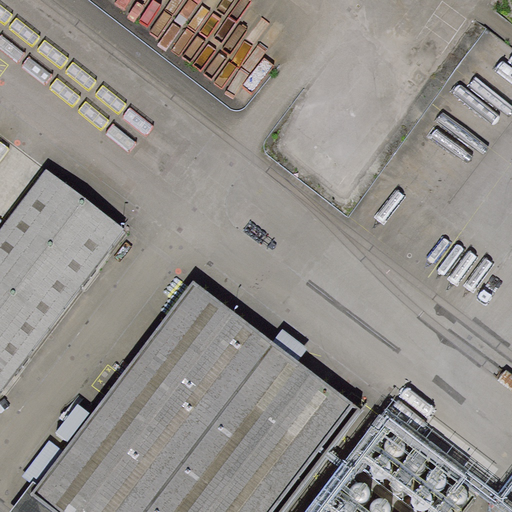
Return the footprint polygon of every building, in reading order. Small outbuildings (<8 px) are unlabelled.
[(0,172),(16,152),(0,139),(0,172)] [(0,241),(0,415),(124,258),(39,192),(0,241)] [(272,511),(354,407),(194,285),(37,490),(65,511),(272,511)] [(461,511),(479,486),(378,414),(312,511),(461,511)] [(65,511),(37,490),(20,511),(65,511)]
